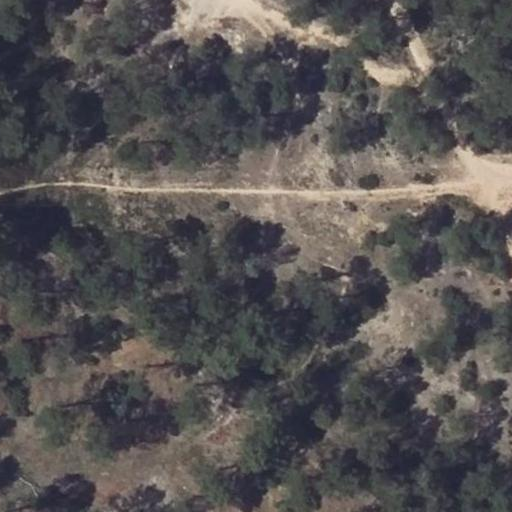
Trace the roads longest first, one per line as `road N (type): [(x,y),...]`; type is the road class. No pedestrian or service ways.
road 1 (track): [(488,177),(392,0)]
road 2 (track): [(439,88),(274,0)]
